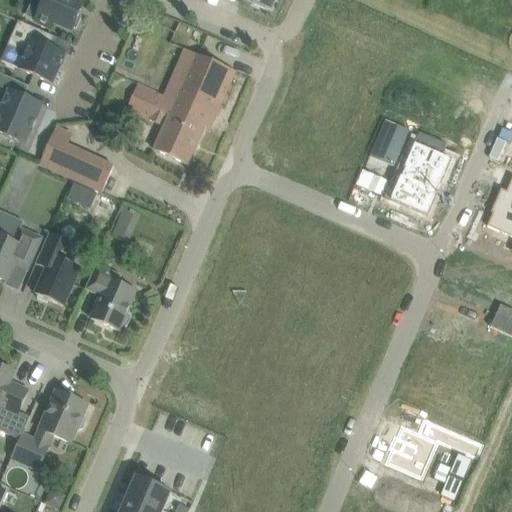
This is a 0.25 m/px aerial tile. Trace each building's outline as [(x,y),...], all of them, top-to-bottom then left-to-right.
[(85,4),(82,3),(74,0),(38,0),(44,2),(35,22),(51,29),(53,24),(72,32),(74,29),(76,30),(82,18),(79,17),(85,4)] [(251,0),(255,2),(254,5),(265,10),(267,7),(271,9),(275,0),(251,0)] [(19,22),(8,46),(26,54),(19,70),(52,85),(65,55),(54,50),(59,40),(19,22)] [(154,151),(169,157),(187,166),(204,128),(209,131),(236,72),(217,64),(196,55),(175,102),(138,85),(127,111),(165,128),(154,151)] [(0,100),(4,103),(0,112),(0,135),(25,146),(42,106),(24,98),(29,87),(0,74),(0,100)] [(418,136),(401,174),(438,190),(450,163),(441,159),(446,148),(418,136)] [(114,167),(52,139),(40,166),(102,194),(114,167)] [(9,181),(25,188),(36,164),(20,157),(9,181)] [(401,174),(389,202),(426,218),(438,190),(401,174)] [(75,185),(68,200),(80,205),(87,190),(75,185)] [(496,212),(488,232),(511,241),(511,185),(507,197),(501,194),(494,211),(496,212)] [(117,225),(111,239),(128,246),(134,232),(117,225)] [(0,279),(6,283),(14,266),(28,273),(42,239),(20,229),(13,243),(0,236),(0,279)] [(239,231),(230,251),(272,270),(284,244),(286,239),(264,229),(259,240),(239,231)] [(49,234),(44,247),(35,265),(46,270),(35,295),(38,296),(37,299),(47,304),(48,301),(63,308),(80,269),(63,261),(71,244),(49,234)] [(230,251),(222,269),(260,286),(268,268),(230,251)] [(333,264),(323,286),(367,305),(375,287),(382,290),(391,271),(352,254),(346,269),(333,264)] [(131,316),(127,314),(137,293),(118,284),(121,276),(96,265),(85,291),(100,298),(91,320),(119,332),(121,327),(125,329),(130,323),(131,316)] [(222,269),(213,289),(251,306),(260,286),(222,269)] [(323,286),(313,308),(326,314),(319,329),(357,346),(366,327),(359,323),(367,305),(323,286)] [(511,313),(502,309),(492,332),(511,340),(511,313)] [(199,320),(190,342),(232,361),(242,339),(199,320)] [(190,342),(180,364),(198,372),(193,385),(217,395),(232,361),(190,342)] [(294,352),(284,374),(328,393),(336,375),(343,378),(352,359),(313,342),(307,358),(294,352)] [(0,367),(0,407),(18,416),(28,392),(10,383),(14,374),(0,367)] [(284,374),(274,396),(287,402),(280,417),(318,434),(327,415),(320,412),(328,393),(284,374)] [(22,436),(10,461),(38,473),(49,448),(47,447),(52,436),(70,444),(87,406),(56,392),(39,431),(40,431),(35,442),(22,436)] [(459,458),(442,497),(456,503),(473,464),(459,458)] [(135,476),(127,495),(163,511),(171,492),(135,476)] [(0,486),(0,508),(8,490),(0,486)] [(49,506),(60,511),(63,511),(69,499),(55,492),(49,506)] [(127,495),(119,511),(161,511),(163,511),(127,495)]
